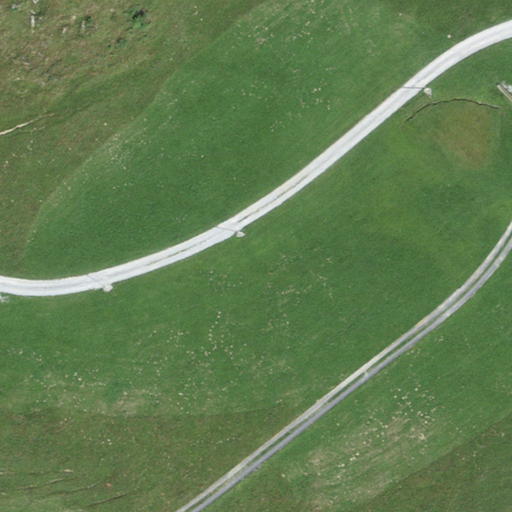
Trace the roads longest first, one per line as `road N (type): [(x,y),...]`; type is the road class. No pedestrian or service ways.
road 1 (track): [(511,28),(466,49),(211,241),(116,278),(21,293),(0,286)]
road 2 (track): [(511,234),(459,300),(190,511)]
